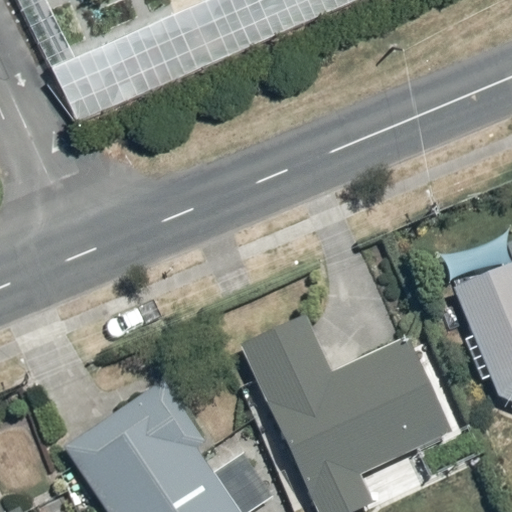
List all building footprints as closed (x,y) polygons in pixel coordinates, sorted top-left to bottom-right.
[(214,0),(60,69),(87,129),(376,0),(214,0)] [(511,238),(453,260),(473,309),(509,402),(511,403),(511,238)] [(241,342),(319,511),(359,511),(399,493),(384,460),(449,429),(407,337),(341,367),(313,308),(241,342)] [(288,511),(240,439),(212,458),(199,440),(208,433),(172,381),(73,448),(115,511),(288,511)] [(0,511),(18,511),(16,507),(6,511),(0,499),(0,511)]
